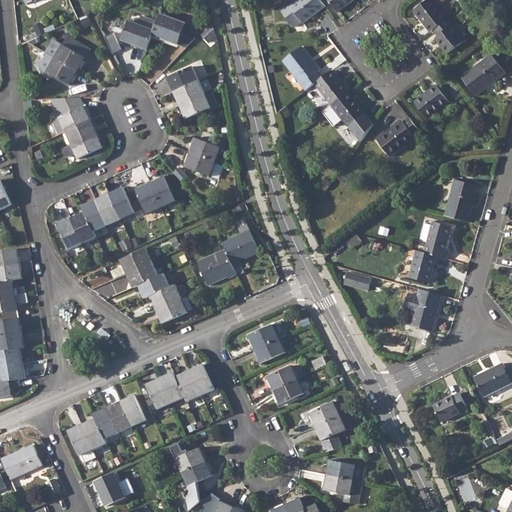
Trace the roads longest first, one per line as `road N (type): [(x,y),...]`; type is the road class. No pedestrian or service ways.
road 1 (tertiary): [(313,281),(275,193),(226,0)]
road 2 (residential): [(474,335),(476,292),(511,160)]
road 3 (residential): [(385,9),(345,38),(389,93),(427,67)]
road 4 (residential): [(120,162),(155,142),(157,126),(131,90),(112,102),(126,135)]
road 5 (residential): [(250,432),(279,444),(289,479),(275,489),(262,486),(246,466),(245,447)]
road 6 (residential): [(149,359),(47,266)]
road 7 (tertiary): [(436,511),(374,392)]
road 8 (residential): [(47,266),(64,397)]
road 9 (tertiary): [(374,392),(313,281)]
